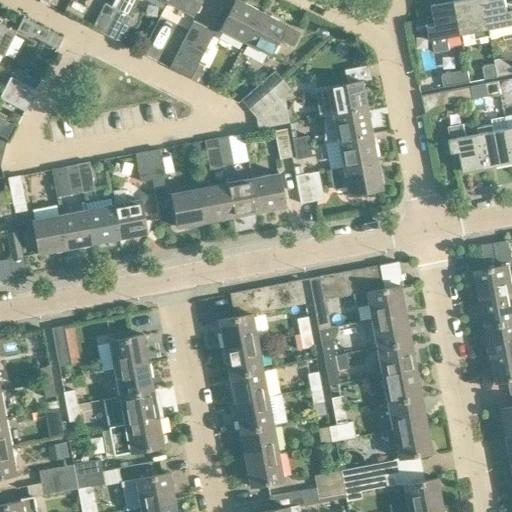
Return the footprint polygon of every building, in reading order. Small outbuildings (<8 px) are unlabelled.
[(116,8),(115,10),(129,17),(137,0),(164,0),(168,2),(169,0),(118,0),(115,7),(116,8)] [(192,14),(199,0),(169,0),(168,2),(192,14)] [(234,0),(220,29),(245,42),(261,12),(238,0),(234,0)] [(482,0),(461,0),(454,1),(460,34),(474,31),(475,38),(489,36),(488,29),(482,0)] [(482,0),(488,29),(502,26),(504,39),(511,37),(511,0),(511,1),(511,2),(505,3),(504,0),(482,0)] [(447,37),(460,34),(454,1),(435,5),(435,3),(433,4),(436,16),(429,18),(428,16),(427,17),(434,53),(450,50),(447,37)] [(115,10),(116,8),(115,7),(105,2),(91,28),(103,34),(115,10)] [(115,10),(103,34),(113,39),(121,22),(125,24),(129,17),(115,10)] [(285,24),(261,12),(245,42),(270,54),(278,38),(292,45),(299,32),(284,25),(285,24)] [(62,38),(23,18),(17,28),(57,48),(62,38)] [(181,74),(194,48),(204,28),(192,22),(182,42),(169,68),(181,74)] [(0,23),(0,53),(4,56),(15,33),(2,27),(3,25),(0,23)] [(204,28),(194,48),(181,74),(190,79),(203,53),(213,33),(204,28)] [(482,66),(485,79),(497,77),(494,64),(482,66)] [(469,69),(442,74),(445,87),(472,82),(469,69)] [(241,100),(249,109),(271,90),(282,80),(274,71),(263,80),(241,100)] [(5,87),(30,100),(35,90),(10,77),(5,87)] [(282,80),(271,90),(249,109),(256,117),(258,128),(289,121),(287,108),(297,99),(282,80)] [(319,116),(324,115),(366,107),(361,80),(314,89),(319,116)] [(500,94),(497,81),(486,83),(488,96),(500,94)] [(472,86),(446,91),(448,104),(475,99),(472,86)] [(0,98),(25,111),(30,100),(5,87),(0,96),(0,98)] [(371,132),(366,107),(324,115),(323,142),(338,139),(371,132)] [(0,133),(12,139),(19,124),(0,115),(0,133)] [(467,171),(485,167),(479,133),(466,135),(464,123),(448,126),(455,163),(456,163),(456,161),(464,160),(466,172),(467,172),(467,171)] [(478,127),(479,133),(485,167),(511,161),(511,157),(506,128),(493,130),(492,124),(478,127)] [(279,160),(291,158),(286,130),(274,132),(279,160)] [(338,139),(343,166),(376,159),(371,132),(338,139)] [(233,164),(228,136),(216,138),(222,166),(233,164)] [(293,147),(310,144),(308,137),(292,140),(293,147)] [(211,168),(222,166),(216,138),(204,140),(210,168),(211,168)] [(310,144),(293,147),(296,160),(312,157),(310,144)] [(158,149),(147,151),(152,178),(164,176),(158,149)] [(147,151),(135,153),(140,181),(152,178),(147,151)] [(381,188),(376,159),(343,166),(343,167),(329,169),(332,184),(337,188),(347,186),(348,194),(381,188)] [(94,190),(89,162),(78,164),(83,192),(94,190)] [(56,197),(83,192),(78,164),(51,169),(55,190),(56,197)] [(320,199),(315,171),(295,175),(300,203),(320,199)] [(251,178),(257,211),(285,206),(278,173),(251,178)] [(11,192),(12,202),(13,205),(13,206),(25,203),(20,175),(8,178),(11,192)] [(225,183),(231,216),(257,211),(251,178),(225,183)] [(198,188),(204,222),(231,216),(225,183),(198,188)] [(171,194),(177,227),(204,222),(198,188),(171,194)] [(105,205),(104,191),(72,194),(73,208),(105,205)] [(0,204),(12,202),(11,192),(0,194),(0,204)] [(112,205),(118,238),(146,233),(139,199),(112,205)] [(13,206),(13,205),(12,202),(0,204),(0,214),(14,212),(14,209),(13,206)] [(86,209),(92,243),(118,238),(112,205),(86,209)] [(60,206),(36,208),(37,216),(60,214),(60,206)] [(59,214),(65,248),(92,243),(86,209),(59,214)] [(32,220),(38,253),(65,248),(59,214),(32,220)] [(4,234),(13,278),(27,276),(23,256),(18,232),(4,234)] [(511,293),(511,277),(510,264),(511,263),(511,255),(509,240),(498,242),(494,243),(482,245),(487,269),(475,271),(477,283),(479,283),(480,289),(482,299),(511,293)] [(379,265),(367,267),(372,290),(384,288),(379,265)] [(367,267),(356,269),(360,292),(365,291),(372,290),(367,267)] [(356,269),(344,271),(348,294),(352,293),(360,292),(356,269)] [(331,274),(334,289),(335,296),(348,294),(344,271),(331,274)] [(335,296),(334,289),(331,274),(320,276),(324,299),(335,296)] [(320,276),(308,278),(313,301),(314,306),(325,303),(324,299),(320,276)] [(305,303),(302,289),(301,280),(287,282),(288,289),(291,306),(305,303)] [(291,306),(288,289),(287,282),(275,284),(280,308),(291,306)] [(275,284),(263,287),(267,310),(280,308),(275,284)] [(368,305),(371,320),(404,313),(401,298),(403,298),(401,289),(400,285),(384,288),(372,290),(365,291),(360,292),(352,293),(355,307),(368,305)] [(263,287),(252,289),(256,312),(267,310),(263,287)] [(252,289),(240,291),(245,315),(253,313),(256,312),(252,289)] [(230,293),(234,317),(245,315),(240,291),(230,293)] [(485,326),(511,321),(511,293),(482,299),(484,314),(483,314),(485,326)] [(326,309),(315,311),(318,330),(330,328),(326,309)] [(253,313),(245,315),(234,317),(217,320),(220,333),(221,332),(224,348),(258,342),(253,313)] [(407,329),(404,313),(371,320),(376,347),(411,340),(409,328),(407,329)] [(290,335),(299,334),(310,331),(307,316),(287,320),(290,335)] [(489,338),(492,354),(511,350),(511,321),(485,326),(488,338),(489,338)] [(56,351),(68,348),(63,325),(51,328),(56,351)] [(318,330),(323,357),(334,355),(331,340),(332,338),(333,337),(334,335),(335,334),(336,332),(336,331),(336,330),(337,328),(337,326),(330,328),(318,330)] [(302,348),(313,345),(310,331),(299,334),(302,348)] [(143,334),(108,341),(114,369),(147,362),(144,347),(145,347),(143,334)] [(376,347),(381,374),(415,368),(412,353),(413,353),(411,340),(376,347)] [(258,342),(224,348),(227,363),(226,363),(228,376),(263,369),(258,342)] [(68,348),(56,351),(58,366),(71,363),(68,348)] [(511,350),(492,354),(495,369),(494,369),(496,382),(511,379),(511,350)] [(345,353),(334,355),(323,357),(328,385),(339,383),(336,369),(348,367),(345,353)] [(114,369),(119,396),(153,390),(151,378),(150,378),(147,362),(114,369)] [(53,381),(50,366),(39,368),(42,383),(53,381)] [(381,374),(387,402),(421,396),(419,384),(418,384),(415,368),(381,374)] [(263,369),(228,376),(230,387),(232,387),(234,403),(268,396),(263,369)] [(307,373),(310,388),(321,386),(318,371),(307,373)] [(53,380),(53,381),(42,383),(45,397),(56,395),(53,380)] [(323,400),(321,386),(310,388),(312,402),(323,400)] [(74,390),(63,392),(66,407),(77,404),(74,390)] [(103,399),(109,427),(158,417),(155,402),(156,402),(153,390),(119,396),(103,399)] [(331,397),(334,413),(344,410),(341,395),(331,397)] [(268,396),(234,403),(237,418),(236,418),(239,431),(273,424),(268,396)] [(387,402),(392,429),(425,423),(422,408),(424,408),(421,396),(387,402)] [(77,404),(66,407),(69,420),(69,421),(80,419),(77,404)] [(505,421),(508,437),(511,436),(511,406),(501,409),(503,421),(505,421)] [(344,410),(334,413),(336,425),(336,427),(339,440),(354,437),(351,420),(346,421),(344,410)] [(130,452),(164,445),(162,434),(164,433),(161,417),(158,417),(109,427),(114,455),(130,452)] [(0,447),(11,446),(6,418),(0,419),(0,447)] [(61,423),(61,420),(49,422),(52,438),(63,436),(61,423)] [(428,439),(425,423),(392,429),(397,458),(432,451),(430,438),(428,439)] [(273,424),(239,431),(241,443),(242,442),(245,458),(279,451),(273,424)] [(328,426),(317,428),(320,443),(331,441),(328,426)] [(0,476),(16,474),(11,446),(0,447),(0,476)] [(279,451),(245,458),(248,473),(247,473),(249,486),(284,480),(279,451)] [(76,476),(103,470),(101,458),(74,463),(76,476)] [(340,470),(342,482),(393,472),(391,460),(340,470)] [(41,482),(76,476),(74,463),(39,471),(41,482)] [(119,467),(103,470),(105,478),(105,483),(106,484),(121,481),(119,467)] [(95,511),(91,485),(105,483),(105,478),(103,470),(76,476),(78,488),(82,511),(95,511)] [(342,482),(340,470),(314,475),(316,487),(342,482)] [(142,507),(173,501),(171,485),(172,485),(169,472),(137,478),(121,481),(127,510),(142,507)] [(393,472),(342,482),(344,496),(346,503),(362,500),(361,493),(396,486),(393,472)] [(78,488),(76,476),(41,482),(41,483),(48,481),(51,493),(78,488)] [(410,511),(441,506),(438,491),(439,491),(437,478),(402,485),(404,495),(397,496),(395,498),(393,500),(392,502),(391,504),(391,506),(390,508),(390,510),(389,511),(410,511)] [(272,510),(259,511),(300,511),(299,505),(344,496),(342,482),(316,487),(269,496),(269,497),(272,510)] [(0,511),(41,511),(40,506),(39,506),(36,507),(34,496),(33,496),(20,498),(20,501),(0,504),(0,511)] [(175,511),(173,501),(142,507),(143,511),(175,511)]
